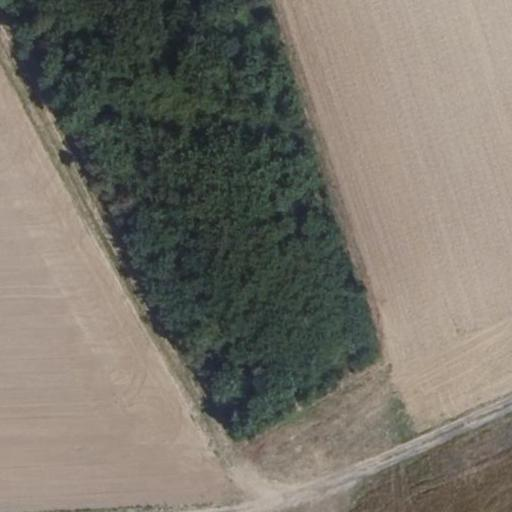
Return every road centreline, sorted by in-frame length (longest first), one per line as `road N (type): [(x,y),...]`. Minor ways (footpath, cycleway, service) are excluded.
road 1 (track): [(0,507),(249,511)]
road 2 (track): [(511,404),(290,511)]
